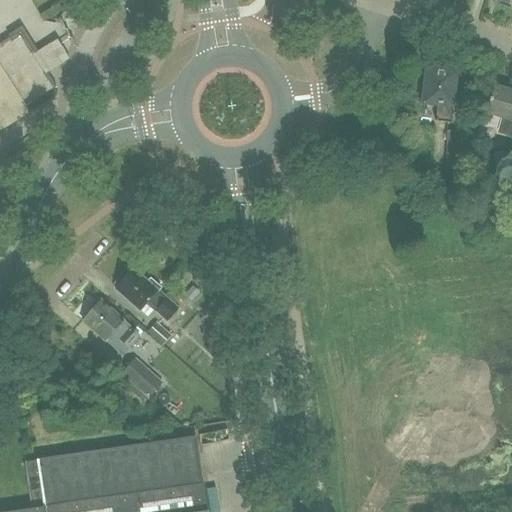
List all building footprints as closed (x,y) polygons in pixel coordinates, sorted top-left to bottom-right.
[(0,44),(0,66),(29,113),(31,113),(27,106),(57,87),(46,69),(61,59),(54,48),(39,58),(22,31),(0,44)] [(0,132),(29,113),(0,66),(0,132)] [(452,124),(456,91),(452,90),(454,74),(428,72),(425,103),(437,104),(435,123),(452,124)] [(511,90),(494,85),(486,114),(501,118),(497,133),(511,137),(511,90)] [(462,164),(463,132),(447,131),(446,163),(462,164)] [(104,269),(115,252),(103,244),(92,261),(104,269)] [(148,283),(132,269),(124,278),(122,276),(115,284),(118,286),(115,289),(148,318),(154,311),(167,322),(178,309),(175,306),(183,296),(172,287),(163,296),(158,291),(160,288),(150,280),(148,283)] [(100,300),(82,320),(105,341),(119,353),(125,346),(128,349),(140,336),(100,300)] [(443,316),(406,322),(404,306),(380,311),(397,409),(420,405),(422,418),(411,420),(426,511),(438,511),(463,508),(446,413),(435,415),(429,380),(453,376),(443,316)] [(162,347),(171,336),(156,323),(147,333),(162,347)] [(160,366),(165,351),(154,347),(149,363),(160,366)] [(136,359),(122,375),(125,378),(146,397),(149,400),(163,384),(136,359)] [(178,389),(195,377),(186,365),(169,378),(178,389)] [(184,426),(229,420),(229,416),(227,404),(181,411),(184,426)] [(208,511),(205,485),(203,486),(196,438),(195,438),(26,462),(24,462),(31,509),(8,511),(208,511)]
